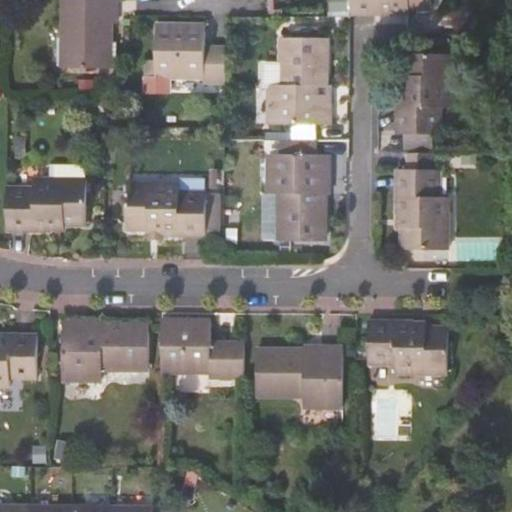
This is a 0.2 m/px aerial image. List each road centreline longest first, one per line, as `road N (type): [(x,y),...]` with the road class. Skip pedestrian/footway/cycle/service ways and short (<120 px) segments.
road 1 (residential): [(0,272),(98,283),(353,287)]
road 2 (residential): [(353,287),(356,39)]
